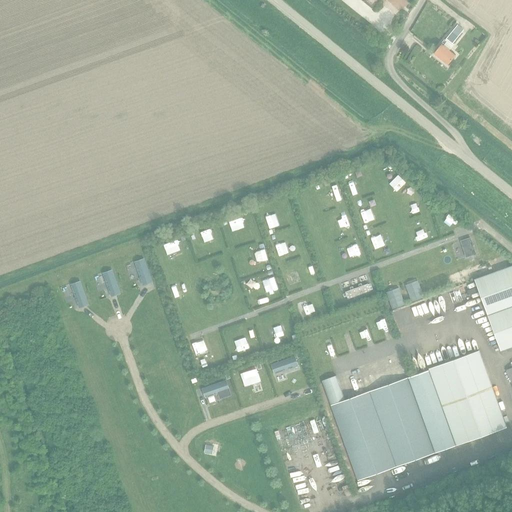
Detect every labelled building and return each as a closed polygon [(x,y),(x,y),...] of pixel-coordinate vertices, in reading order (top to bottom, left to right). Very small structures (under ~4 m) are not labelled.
[(452,44),(463,31),(457,26),(447,39),(446,39),(445,40),(444,39),(440,44),(442,45),(434,54),(447,65),(455,56),(449,51),(454,45),(452,44)] [(398,186),(408,177),(404,173),(394,182),(398,186)] [(334,183),(337,192),(342,191),(339,181),(334,183)] [(422,205),(428,203),(424,188),(418,190),(422,205)] [(366,219),(372,218),(369,206),(363,207),(366,219)] [(439,214),(448,211),(446,206),(437,210),(439,214)] [(343,209),(346,220),(351,219),(349,208),(343,209)] [(231,215),(232,221),(246,217),(244,211),(231,215)] [(212,222),(202,227),(205,232),(214,227),(212,222)] [(473,230),(462,234),(468,252),(479,248),(473,230)] [(178,235),(168,239),(170,244),(180,240),(178,235)] [(359,237),(354,239),(358,250),(363,248),(359,237)] [(277,240),(281,253),(287,251),(283,238),(277,240)] [(267,242),(256,245),(260,258),(271,255),(267,242)] [(511,265),(475,279),(501,350),(511,345),(511,265)] [(287,270),(291,280),(296,278),(293,268),(287,270)] [(268,286),(281,282),(277,270),(265,273),(268,286)] [(347,299),(370,291),(368,284),(345,292),(347,299)] [(377,304),(380,314),(385,312),(381,303),(377,304)] [(274,334),(290,329),(288,323),(272,329),(274,334)] [(309,339),(314,338),(311,329),(306,331),(309,339)] [(198,349),(208,346),(205,336),(195,339),(198,349)] [(240,346),(252,343),(250,338),(238,341),(240,346)] [(323,349),(314,353),(318,361),(327,357),(323,349)] [(505,426),(479,350),(429,368),(429,369),(456,444),(456,445),(505,426)] [(429,369),(408,377),(435,451),(456,444),(429,369)] [(406,377),(344,401),(335,376),(322,381),(331,405),(330,406),(358,480),(434,452),(406,377)] [(205,445),(204,452),(212,453),(214,446),(205,445)]
